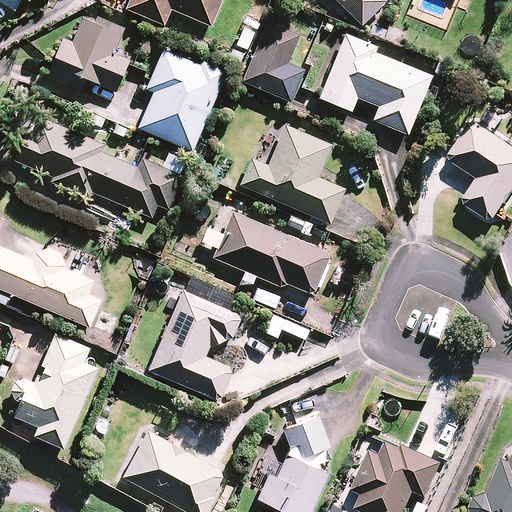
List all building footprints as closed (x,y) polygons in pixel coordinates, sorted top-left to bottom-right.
[(130,0),(127,9),(165,26),(172,9),(211,26),(222,0),(130,0)] [(335,0),(362,25),(385,2),(383,0),(335,0)] [(267,8),(254,2),(244,24),(258,30),(267,8)] [(97,17),(94,23),(83,19),(73,43),(64,39),(48,77),(82,91),(86,79),(117,92),(130,61),(114,54),(124,28),(97,17)] [(299,35),(268,22),(243,82),(290,102),(304,70),(287,63),(299,35)] [(388,30),(374,24),(370,33),(398,46),(405,31),(390,25),(388,30)] [(375,48),(346,36),(320,98),(352,112),(358,97),(380,106),(374,121),(408,135),(432,77),(373,53),(375,48)] [(225,74),(164,49),(147,89),(154,92),(139,128),(193,151),(225,74)] [(505,114),(492,106),(483,122),(497,129),(505,114)] [(105,146),(41,119),(35,133),(29,130),(16,161),(53,177),(51,182),(90,199),(93,192),(152,218),(158,205),(169,209),(183,177),(141,158),(137,168),(102,153),(105,146)] [(511,195),(511,147),(473,122),(448,160),(479,180),(463,204),(493,224),(511,195)] [(331,146),(285,127),(269,166),(252,159),(241,186),(331,223),(345,189),(318,178),(331,146)] [(330,254),(234,212),(225,233),(210,227),(203,242),(218,249),(214,258),(246,272),(241,282),(253,287),(257,277),(282,288),(285,282),(313,295),(330,254)] [(316,225),(289,214),(284,226),(311,237),(316,225)] [(37,251),(35,252),(32,259),(0,245),(0,288),(90,327),(102,301),(88,295),(92,284),(64,273),(67,266),(66,263),(65,261),(64,259),(62,257),(60,255),(58,253),(55,252),(53,251),(50,250),(48,249),(45,249),(42,250),(40,250),(37,251)] [(336,289),(325,284),(317,305),(328,309),(336,289)] [(241,316),(183,291),(149,370),(218,400),(231,370),(205,358),(209,348),(231,339),(241,316)] [(90,349),(56,335),(35,383),(19,376),(11,395),(23,400),(16,417),(39,427),(35,436),(64,448),(97,369),(84,363),(90,349)] [(310,511),(329,471),(319,465),(333,457),(319,416),(305,421),(301,409),(280,417),(291,449),(282,460),(270,454),(265,467),(271,470),(258,499),(275,507),(273,511),(310,511)] [(206,511),(227,474),(148,432),(124,477),(188,511),(206,511)] [(442,464),(388,441),(381,458),(370,453),(354,492),(363,495),(357,510),(361,511),(405,511),(414,491),(428,497),(442,464)] [(511,511),(511,461),(511,462),(504,458),(486,496),(484,496),(481,496),(479,497),(477,498),(475,500),(473,501),(472,503),(471,506),(471,508),(471,510),(470,511),(511,511)]
